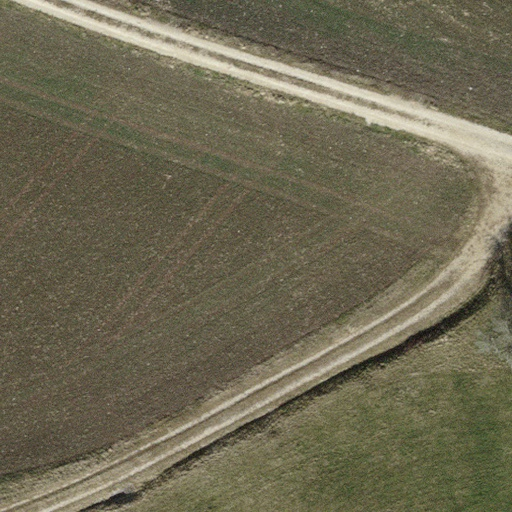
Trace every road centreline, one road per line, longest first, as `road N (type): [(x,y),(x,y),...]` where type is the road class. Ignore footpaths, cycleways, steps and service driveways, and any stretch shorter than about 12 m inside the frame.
road 1 (track): [(511,196),(466,277),(397,324),(23,511)]
road 2 (track): [(59,0),(511,150)]
